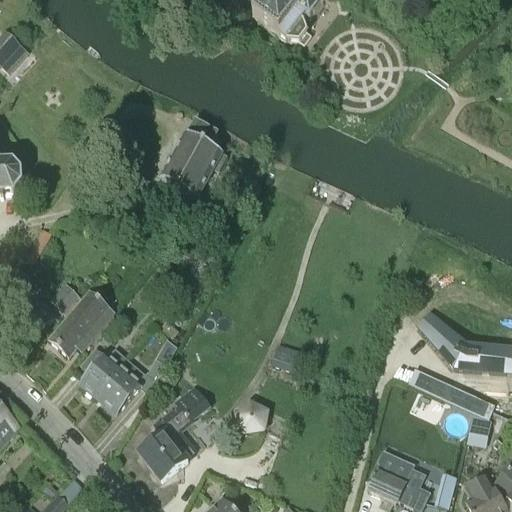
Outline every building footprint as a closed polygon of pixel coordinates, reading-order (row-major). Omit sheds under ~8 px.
[(267,0),(252,21),(289,49),(299,50),(308,38),(304,27),(306,24),(309,27),(329,0),(267,0)] [(29,59),(19,50),(5,36),(0,41),(0,71),(10,80),(29,59)] [(496,50),(489,58),(499,67),(506,58),(496,50)] [(227,161),(222,158),(210,152),(218,136),(208,131),(193,123),(185,138),(184,138),(160,183),(197,203),(213,174),(218,177),(227,161)] [(0,199),(14,199),(22,189),(21,177),(13,168),(6,168),(0,167),(0,199)] [(0,288),(0,317),(8,325),(30,346),(56,320),(40,304),(32,313),(20,302),(33,288),(17,272),(0,288)] [(50,307),(65,320),(80,304),(66,290),(50,307)] [(114,320),(104,312),(111,304),(99,293),(92,301),(89,299),(49,346),(68,363),(77,354),(81,358),(114,320)] [(127,330),(116,321),(103,336),(114,345),(127,330)] [(424,338),(452,376),(505,378),(507,354),(465,351),(437,325),(435,327),(436,328),(426,336),(424,338)] [(80,390),(96,404),(121,373),(119,371),(125,363),(114,354),(109,361),(106,358),(104,360),(96,353),(80,371),(90,379),(80,390)] [(289,377),(293,366),(273,359),(270,371),(289,377)] [(121,373),(96,404),(116,420),(140,392),(150,400),(167,371),(156,364),(147,377),(145,380),(125,363),(119,371),(121,373)] [(409,388),(408,388),(488,425),(494,412),(435,385),(429,397),(409,388)] [(265,436),(265,435),(278,438),(284,407),(258,392),(250,406),(235,420),(244,440),(265,436)] [(161,440),(139,457),(161,486),(196,459),(178,436),(189,427),(177,413),(154,431),(161,440)] [(0,416),(0,451),(17,432),(0,416)] [(467,447),(483,451),(488,427),(473,420),(467,447)] [(377,479),(368,497),(396,510),(397,506),(410,511),(423,511),(430,498),(419,493),(424,480),(412,475),(414,470),(382,456),(377,468),(378,469),(374,478),(377,479)] [(511,511),(511,470),(508,475),(495,488),(508,511),(511,511)] [(443,479),(435,510),(441,511),(447,511),(455,482),(443,479)] [(465,508),(467,511),(503,511),(486,482),(465,494),(471,504),(465,508)] [(66,511),(55,502),(45,511),(66,511)] [(230,511),(223,503),(212,511),(230,511)]
